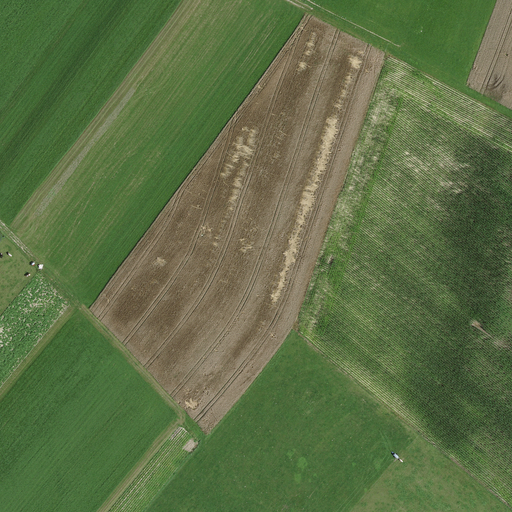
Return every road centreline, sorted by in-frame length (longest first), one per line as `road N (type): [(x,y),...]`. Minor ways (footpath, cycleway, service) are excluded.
road 1 (track): [(196,433),(0,225)]
road 2 (track): [(511,113),(293,0)]
